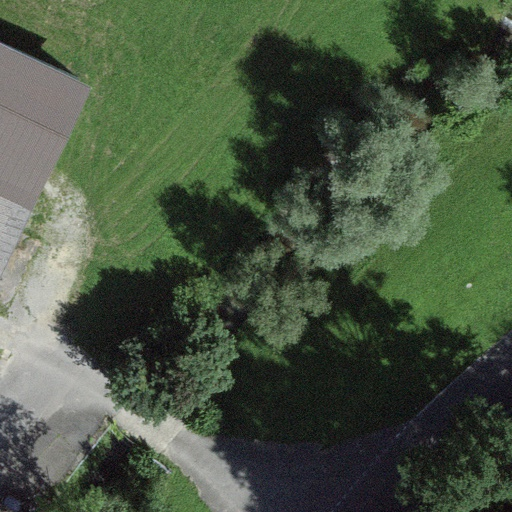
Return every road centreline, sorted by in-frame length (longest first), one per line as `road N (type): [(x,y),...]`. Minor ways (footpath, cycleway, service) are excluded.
road 1 (track): [(0,332),(125,406),(271,511)]
road 2 (tertiary): [(373,511),(511,375)]
